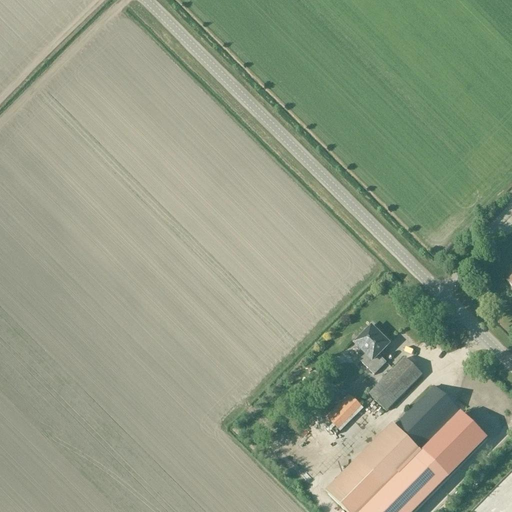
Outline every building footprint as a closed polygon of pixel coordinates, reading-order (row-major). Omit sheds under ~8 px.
[(372,324),(364,332),(365,334),(355,343),(365,354),(359,360),(374,375),(386,362),(379,354),(389,344),(382,338),(383,336),(372,324)] [(386,412),(422,376),(404,358),(368,394),(386,412)] [(456,430),(469,442),(478,433),(465,420),(463,422),(456,415),(458,412),(433,387),(396,425),(421,450),(442,429),(449,437),(456,430)] [(340,433),(363,409),(348,394),(325,418),(340,433)] [(420,511),(450,482),(392,425),(325,493),(344,511),(420,511)]
